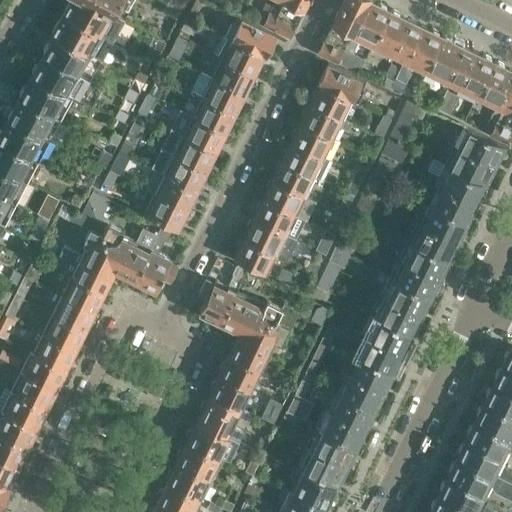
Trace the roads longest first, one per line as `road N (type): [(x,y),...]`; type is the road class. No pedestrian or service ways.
road 1 (residential): [(161,330),(326,0)]
road 2 (residential): [(161,330),(134,320),(118,330),(21,511)]
road 3 (residential): [(375,511),(474,310)]
road 4 (residential): [(121,511),(193,358),(194,345),(161,330)]
